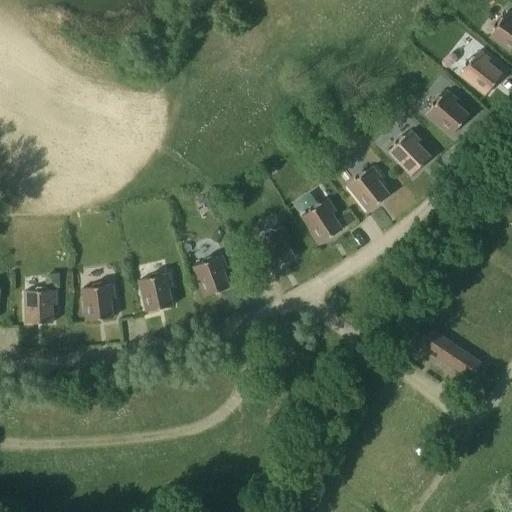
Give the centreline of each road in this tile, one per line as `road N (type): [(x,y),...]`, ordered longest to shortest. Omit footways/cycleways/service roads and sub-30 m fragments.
road 1 (residential): [(0,449),(123,446),(210,428),(235,415),(248,393),(261,345),(255,321)]
road 2 (residential): [(511,113),(456,189),(401,238),(296,305)]
road 3 (residential): [(255,321),(114,360),(0,363)]
road 4 (residential): [(477,425),(296,305)]
